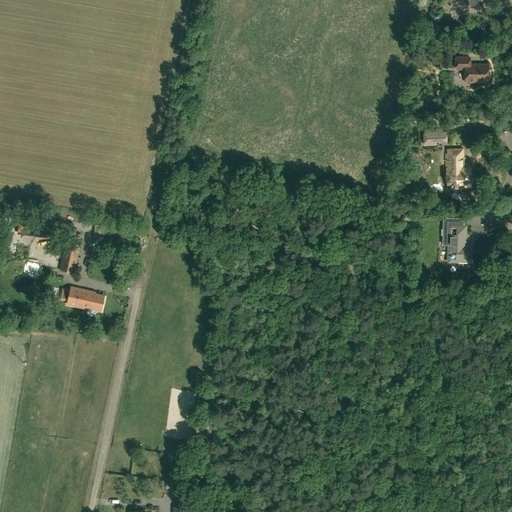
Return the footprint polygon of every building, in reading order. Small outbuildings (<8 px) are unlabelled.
[(421,32),(422,32),(421,40),(434,42),(435,35),(434,35),(436,26),(423,23),(421,32)] [(488,82),(488,64),(470,64),(470,57),(456,57),(456,69),(465,69),(465,82),(488,82)] [(443,132),(443,129),(423,129),(424,146),(437,146),(436,142),(448,142),(447,135),(446,135),(446,132),(443,132)] [(462,164),(462,150),(449,150),(449,154),(447,154),(447,186),(449,186),(449,188),(462,188),(462,186),(470,186),(470,169),(456,169),(456,166),(462,164)] [(452,219),(443,218),(443,244),(449,244),(449,255),(453,255),(453,261),(458,261),(458,267),(467,267),(467,261),(470,261),(470,245),(465,245),(465,226),(452,226),(452,219)] [(102,238),(103,227),(95,225),(93,237),(102,238)] [(79,252),(80,244),(69,242),(67,249),(64,248),(59,270),(55,270),(54,276),(64,278),(66,272),(75,274),(80,252),(79,252)] [(14,283),(15,297),(26,296),(26,283),(28,283),(28,274),(29,274),(29,263),(18,263),(18,274),(17,274),(17,283),(14,283)] [(71,287),(70,290),(62,288),(59,299),(68,301),(67,304),(84,308),(84,307),(101,311),(104,296),(95,294),(96,292),(71,287)]
